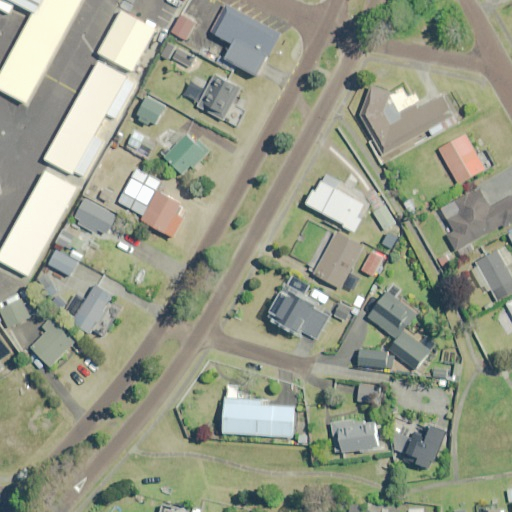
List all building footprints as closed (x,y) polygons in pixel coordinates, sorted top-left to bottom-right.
[(85,0),(42,0),(0,80),(0,92),(28,108),(85,0)] [(9,0),(36,13),(42,0),(9,0)] [(286,34),(231,3),(214,33),(238,44),(230,59),(264,77),(286,34)] [(198,23),(184,15),(174,33),(187,41),(198,23)] [(157,33),(126,17),(100,65),(131,81),(157,33)] [(197,60),(180,50),(176,58),(193,68),(197,60)] [(128,85),(102,71),(48,171),(75,185),(128,85)] [(243,91),(216,77),(209,90),(194,82),(185,98),(240,127),(248,111),(236,104),(243,91)] [(363,113),(387,156),(434,130),(437,136),(460,123),(457,118),(461,116),(449,96),(422,109),(420,104),(404,113),(398,103),(391,106),(396,93),(382,88),(375,90),(363,113)] [(167,108),(150,98),(139,117),(157,126),(167,108)] [(118,158),(140,170),(146,158),(149,160),(159,143),(134,130),(124,148),(120,146),(115,156),(118,158)] [(166,159),(186,176),(193,168),(196,170),(212,151),(201,141),(199,144),(188,135),(166,159)] [(487,171),(469,135),(442,150),(460,185),(487,171)] [(115,156),(108,153),(86,194),(89,196),(120,213),(129,218),(143,193),(123,181),(117,192),(104,184),(118,158),(115,156)] [(0,269),(0,273),(30,289),(79,198),(47,181),(0,269)] [(369,198),(342,183),(326,210),(360,230),(371,211),(364,207),(369,198)] [(511,197),(492,208),(482,190),(444,210),(456,232),(450,235),(458,251),(505,226),(507,229),(511,225),(511,197)] [(397,225),(378,194),(370,199),(376,210),(374,211),(387,231),(397,225)] [(120,213),(89,196),(76,220),(107,237),(120,213)] [(317,275),(332,283),(344,289),(366,248),(339,233),(317,275)] [(84,255),(91,243),(80,236),(77,243),(63,235),(55,247),(59,249),(80,262),(84,255)] [(479,263),(480,265),(469,272),(483,296),(494,290),(501,301),(511,294),(511,273),(508,267),(511,264),(511,256),(506,247),(479,263)] [(80,262),(59,249),(50,265),(71,278),(80,262)] [(385,259),(372,251),(361,271),(374,278),(385,259)] [(51,274),(39,281),(44,291),(49,288),(54,297),(62,293),(51,274)] [(313,286),(294,277),(286,294),(278,290),(273,301),(278,304),(274,313),(281,317),(279,320),(320,340),(331,317),(315,310),(316,307),(306,302),(308,296),(326,305),(330,297),(312,288),(313,286)] [(115,296),(98,286),(75,323),(92,334),(99,322),(103,325),(110,313),(106,311),(115,296)] [(0,304),(0,309),(10,330),(36,317),(39,322),(48,318),(33,288),(0,304)] [(406,332),(420,312),(391,291),(371,318),(400,339),(392,350),(419,370),(433,351),(406,332)] [(353,311),(343,305),(337,316),(347,322),(353,311)] [(34,349),(52,368),(78,342),(79,341),(77,339),(60,322),(34,349)] [(397,358),(389,357),(389,353),(362,350),(361,367),(388,369),(395,370),(397,358)] [(449,366),(438,365),(437,378),(448,379),(449,366)] [(241,388),(228,387),(225,433),(294,438),(297,408),(263,406),(264,401),(240,400),(241,388)] [(380,450),(378,421),(335,424),(337,453),(380,450)] [(448,434),(420,423),(406,459),(433,470),(448,434)]
